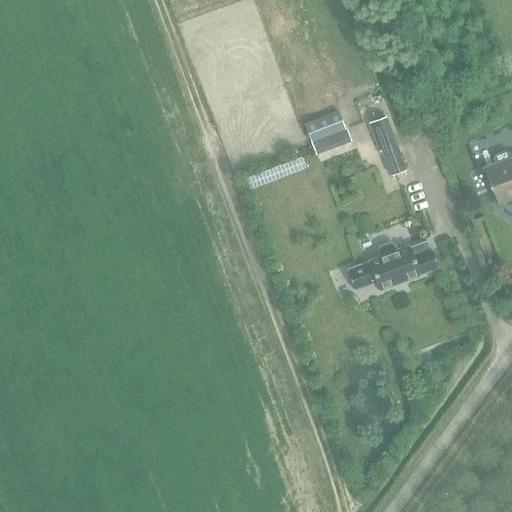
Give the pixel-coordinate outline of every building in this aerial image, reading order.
[(316,155),(351,142),(346,130),(312,143),(316,155)] [(396,144),(381,149),(391,176),(405,170),(396,144)] [(304,148),(252,169),(257,179),(308,158),(304,148)] [(511,157),(511,158),(509,154),(504,151),(496,155),(493,160),(495,164),(484,168),(491,185),(488,186),(489,190),(493,188),(498,204),(511,199),(511,157)] [(381,258),(367,263),(345,271),(352,291),(375,282),(378,291),(420,275),(420,274),(437,267),(431,251),(430,251),(427,241),(409,247),(396,252),(393,245),(389,243),(380,247),(378,251),(381,258)]
